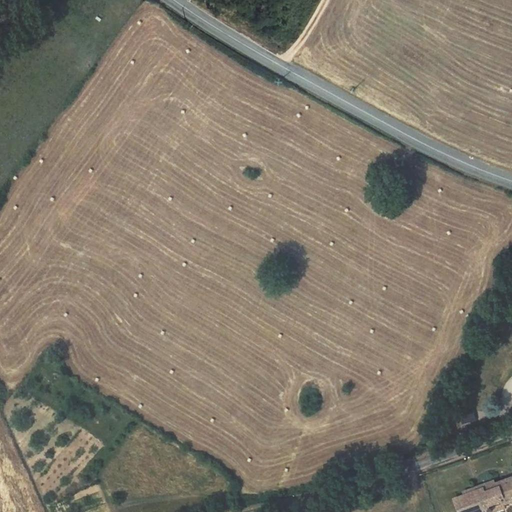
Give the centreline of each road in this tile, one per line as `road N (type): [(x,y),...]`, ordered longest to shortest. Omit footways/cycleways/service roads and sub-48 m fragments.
road 1 (unclassified): [(263,511),(511,433)]
road 2 (tertiary): [(280,63),(511,175)]
